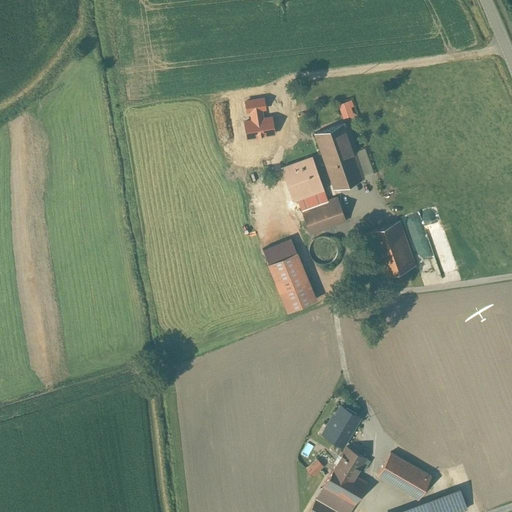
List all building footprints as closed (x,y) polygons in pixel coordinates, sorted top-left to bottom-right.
[(251,110),(261,108),(265,108),(263,98),(245,101),(247,110),(251,110)] [(339,101),(343,116),(357,113),(353,98),(339,101)] [(252,120),(244,121),(247,137),(274,133),(271,117),(262,118),(261,108),(251,110),(252,120)] [(362,177),(343,122),(314,132),(333,187),(362,177)] [(311,156),(282,167),(293,199),(322,188),(311,156)] [(337,196),(301,209),(309,232),(345,220),(337,196)] [(399,219),(365,231),(381,276),(415,264),(399,219)] [(327,235),(325,235),(322,234),(320,235),(318,235),(316,236),(314,237),(313,238),(312,240),(310,241),(309,243),(309,245),(308,247),(308,249),(308,251),(309,253),(310,255),(311,257),(312,258),(314,260),(315,261),(317,262),(319,263),(321,263),(323,263),(327,263),(329,262),(331,260),(332,259),(334,258),(335,257),(335,255),(336,254),(336,253),(337,251),(337,249),(337,246),(336,245),(336,243),(334,241),(333,239),(331,237),(329,236),(327,235)] [(315,298),(296,251),(268,263),(287,310),(315,298)] [(359,415),(341,405),(335,414),(334,413),(327,424),(329,424),(324,432),(323,432),(322,432),(342,444),(359,415)] [(365,456),(346,445),(332,468),(351,479),(355,473),(365,456)] [(431,474),(390,451),(377,473),(418,497),(431,474)] [(319,456),(307,466),(314,474),(326,463),(319,456)] [(351,479),(332,468),(322,486),(323,486),(316,497),(306,511),(348,511),(353,504),(367,480),(355,473),(351,479)] [(459,486),(390,511),(452,511),(467,507),(459,486)]
